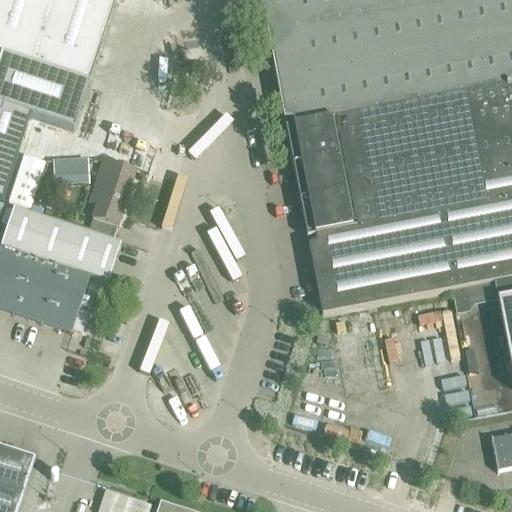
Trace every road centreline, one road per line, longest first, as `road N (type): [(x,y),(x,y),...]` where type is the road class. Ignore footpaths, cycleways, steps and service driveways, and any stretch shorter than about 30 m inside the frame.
road 1 (unclassified): [(215,463),(261,319),(262,282),(227,94)]
road 2 (unclassified): [(114,430),(227,94)]
road 3 (unclassified): [(360,511),(215,463)]
